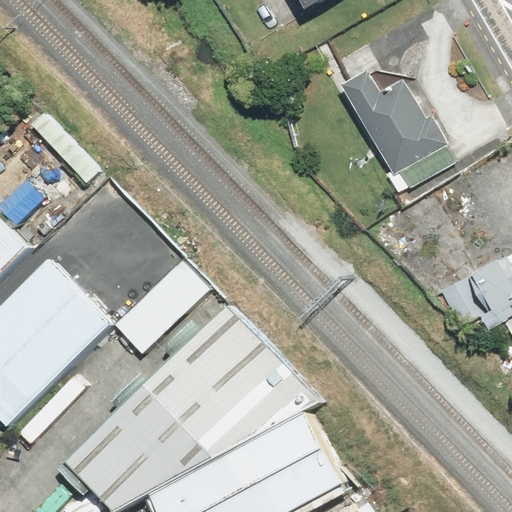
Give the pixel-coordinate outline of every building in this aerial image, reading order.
[(307,0),(315,14),(338,0),(307,0)] [(386,58),(359,74),(414,168),(460,141),(419,70),(400,81),(386,58)] [(106,170),(43,110),(29,125),(92,185),(106,170)] [(0,287),(42,246),(0,204),(0,287)] [(511,247),(473,269),(491,301),(481,306),(494,330),(510,321),(511,325),(511,247)] [(187,259),(120,322),(148,352),(215,290),(187,259)] [(118,326),(57,262),(0,315),(0,413),(12,425),(118,326)] [(145,511),(338,407),(242,312),(85,455),(116,489),(137,511),(145,511)] [(326,511),(361,494),(324,423),(172,501),(177,511),(326,511)]
